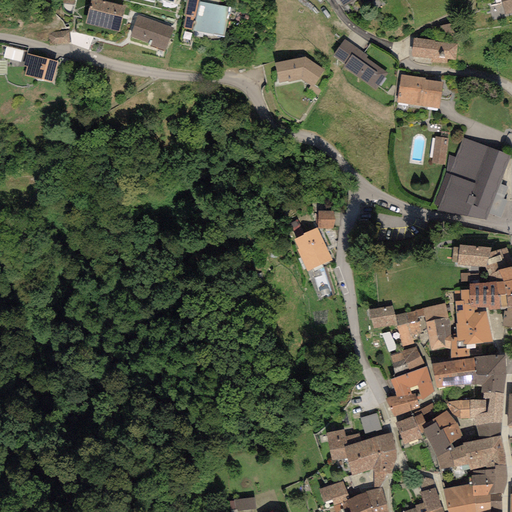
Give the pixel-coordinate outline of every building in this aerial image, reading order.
[(125,6),(101,0),(90,0),(85,23),(119,32),(125,6)] [(198,0),(187,0),(184,16),(185,16),(182,28),(224,37),(231,9),(198,2),(198,0)] [(511,0),(500,0),(506,16),(511,13),(511,0)] [(173,28),(137,15),(130,38),(165,50),(173,28)] [(444,39),(461,34),(457,20),(440,26),(444,39)] [(69,30),(52,32),(49,35),(49,39),(52,44),(71,42),(69,30)] [(435,40),(413,38),(411,57),(431,59),(430,62),(446,63),(446,60),(457,60),(458,44),(434,42),(435,40)] [(367,56),(344,40),(333,56),(345,65),(343,67),(375,90),(388,73),(366,57),(367,56)] [(23,51),(6,46),(3,58),(20,62),(23,51)] [(58,61),(26,53),(23,66),(27,67),(25,76),(52,83),(58,61)] [(305,57),(274,63),(278,84),(287,81),(288,83),(301,80),(312,87),(324,70),(305,57)] [(424,79),(425,78),(401,75),(397,103),(439,109),(443,82),(424,79)] [(445,165),(449,138),(434,136),(431,163),(445,165)] [(486,219),(488,213),(499,183),(510,155),(463,138),(455,157),(449,154),(445,172),(432,209),(486,219)] [(507,187),(499,183),(488,213),(500,217),(507,200),(503,198),(507,187)] [(333,211),(318,211),(318,228),(333,228),(333,211)] [(317,227),(303,234),(303,235),(294,240),(298,249),(297,250),(307,272),(332,260),(317,227)] [(491,247),(459,246),(459,248),(452,247),(451,262),(458,261),(458,265),(485,267),(490,252),(491,247)] [(511,264),(506,248),(490,252),(485,267),(489,275),(498,271),(511,265),(511,264)] [(511,265),(498,271),(489,275),(490,283),(496,282),(498,295),(506,294),(506,298),(511,296),(511,265)] [(478,273),(460,274),(461,291),(470,290),(470,284),(478,284),(478,273)] [(490,283),(478,284),(470,284),(470,290),(470,309),(486,308),(486,311),(501,310),(498,295),(496,282),(490,283)] [(470,290),(461,291),(454,291),(457,337),(450,338),(451,346),(451,358),(469,356),(469,345),(492,342),(486,311),(486,308),(470,309),(470,290)] [(508,309),(511,308),(511,296),(506,298),(506,294),(498,295),(501,310),(504,310),(508,309)] [(445,303),(416,310),(418,317),(424,316),(431,351),(451,346),(450,338),(445,303)] [(392,306),(369,310),(372,329),(396,325),(394,315),(392,306)] [(416,310),(394,315),(396,325),(401,346),(413,344),(411,336),(421,334),(418,317),(416,310)] [(416,346),(390,357),(396,378),(425,366),(416,346)] [(504,355),(474,358),(475,376),(506,375),(504,355)] [(474,358),(453,361),(456,385),(476,384),(475,376),(474,358)] [(456,385),(453,361),(431,364),(437,388),(456,385)] [(396,378),(390,380),(395,395),(396,399),(414,394),(416,399),(420,398),(421,400),(434,391),(427,365),(425,366),(396,378)] [(481,384),(480,393),(483,393),(504,394),(506,375),(475,376),(476,384),(481,384)] [(470,400),(469,418),(475,418),(486,412),(502,412),(504,394),(483,393),(483,400),(470,400)] [(395,395),(384,399),(394,418),(420,408),(416,399),(414,394),(396,399),(395,395)] [(470,400),(446,402),(446,405),(452,415),(459,419),(469,418),(470,400)] [(432,404),(414,413),(415,415),(415,417),(422,414),(425,422),(431,419),(438,416),(432,404)] [(438,416),(431,419),(434,423),(436,422),(440,431),(443,429),(451,444),(463,437),(447,410),(438,416)] [(486,412),(475,418),(475,426),(501,423),(502,412),(486,412)] [(376,413),(360,419),(367,440),(383,435),(376,413)] [(412,416),(395,424),(404,446),(422,439),(421,435),(424,433),(422,429),(427,427),(425,422),(422,414),(415,417),(415,415),(412,416)] [(427,427),(422,429),(424,433),(436,458),(454,448),(451,444),(443,429),(440,431),(436,422),(434,423),(427,427)] [(501,423),(475,426),(479,438),(500,435),(501,423)] [(344,429),(326,434),(330,461),(347,459),(344,447),(360,441),(358,433),(345,435),(344,429)] [(360,441),(344,447),(347,459),(351,476),(373,470),(373,490),(379,489),(387,474),(390,473),(394,465),(393,462),(395,457),(395,450),(391,433),(383,435),(367,440),(360,441)] [(501,437),(462,443),(462,445),(468,464),(470,470),(495,469),(494,465),(506,465),(501,437)] [(468,464),(462,445),(454,448),(436,458),(440,469),(468,464)] [(507,476),(506,465),(494,465),(495,469),(470,470),(472,484),(473,496),(475,496),(501,494),(502,494),(506,484),(507,476)] [(422,491),(420,492),(423,503),(418,505),(421,511),(443,511),(435,488),(434,484),(432,481),(430,479),(427,478),(423,478),(421,481),(420,485),(422,491)] [(343,481),(320,489),(324,504),(332,500),(335,511),(338,511),(344,510),(341,503),(346,501),(346,497),(349,496),(343,481)] [(472,484),(443,489),(447,509),(447,511),(477,511),(475,496),(473,496),(472,484)] [(366,492),(346,501),(341,503),(344,510),(345,511),(389,511),(382,488),(379,489),(373,490),(366,492)] [(501,511),(501,494),(475,496),(477,511),(501,511)] [(254,498),(234,501),(229,501),(230,510),(237,509),(237,511),(256,509),(254,498)]
